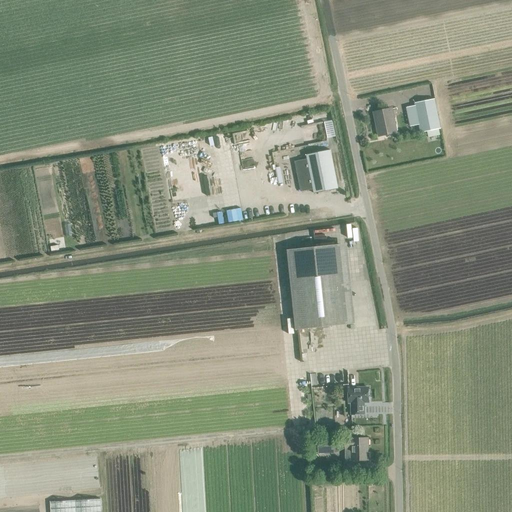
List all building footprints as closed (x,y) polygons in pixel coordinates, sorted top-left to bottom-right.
[(440,129),(434,99),(414,103),(415,106),(406,108),(410,127),(419,125),(420,133),(427,132),(428,137),(440,135),(438,129),(440,129)] [(396,133),(391,109),(374,113),(376,113),(378,127),(377,127),(379,136),(396,133)] [(328,137),(336,136),(333,120),(325,122),(328,137)] [(314,194),(338,189),(330,150),(306,155),(307,159),(313,189),(314,194)] [(313,189),(307,159),(295,162),(301,192),(313,189)] [(169,188),(171,200),(205,194),(199,163),(193,164),(194,169),(195,169),(196,177),(186,179),(187,185),(169,188)] [(229,221),(243,220),(242,208),(227,209),(229,221)] [(295,330),(347,325),(338,244),(287,250),(295,330)] [(368,388),(348,388),(348,403),(352,403),(352,414),(366,414),(366,402),(369,402),(368,388)] [(368,438),(345,439),(318,439),(318,453),(334,453),(334,446),(345,446),(345,448),(346,461),(346,463),(347,464),(349,466),(352,466),(354,466),(356,464),(357,462),(357,460),(368,460),(368,438)]
